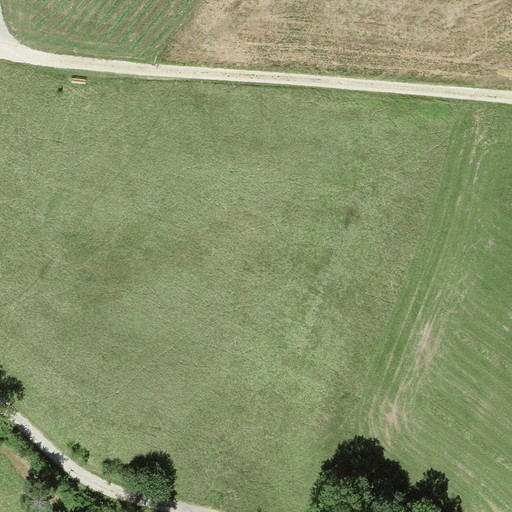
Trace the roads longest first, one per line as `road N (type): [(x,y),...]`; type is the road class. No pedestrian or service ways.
road 1 (track): [(511,98),(0,53)]
road 2 (track): [(0,406),(59,464),(99,487),(186,511)]
